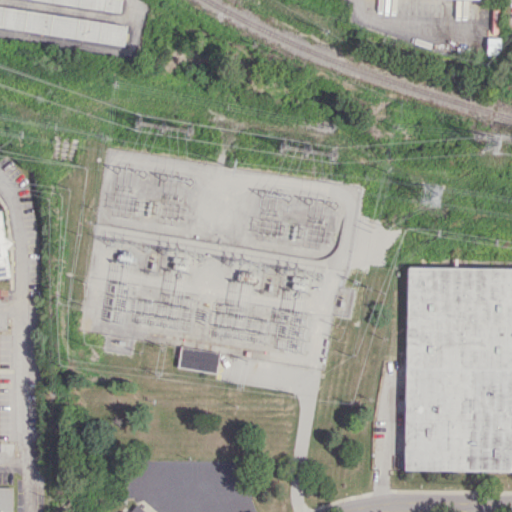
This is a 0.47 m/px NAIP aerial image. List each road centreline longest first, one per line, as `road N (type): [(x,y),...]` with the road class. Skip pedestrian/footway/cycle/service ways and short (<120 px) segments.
road 1 (residential): [(23,511),(23,307)]
road 2 (secondary): [(511,506),(358,511)]
